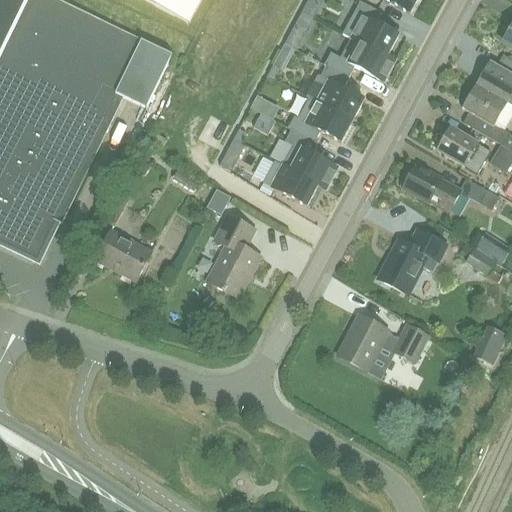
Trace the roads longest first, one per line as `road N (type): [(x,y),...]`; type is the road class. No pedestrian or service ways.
road 1 (residential): [(244,397),(460,0)]
road 2 (unclassified): [(244,397),(14,328)]
road 3 (unclassified): [(404,511),(384,478),(244,397)]
road 4 (secondary): [(130,511),(0,433)]
